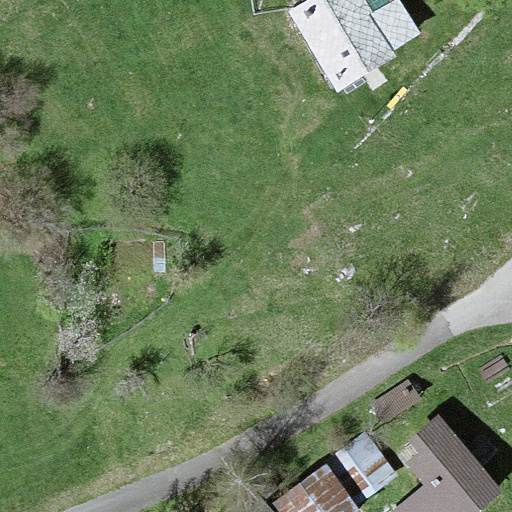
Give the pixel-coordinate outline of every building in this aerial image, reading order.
[(346,0),(316,0),(279,17),(321,99),(382,64),(346,0)] [(401,387),(371,406),(384,427),(415,408),(401,387)] [(436,421),(406,446),(417,458),(406,468),(425,491),(399,511),(489,511),(504,500),(436,421)] [(397,476),(363,432),(327,460),(360,504),(397,476)] [(360,511),(326,467),(275,505),(279,511),(360,511)] [(271,511),(258,495),(236,511),(271,511)]
